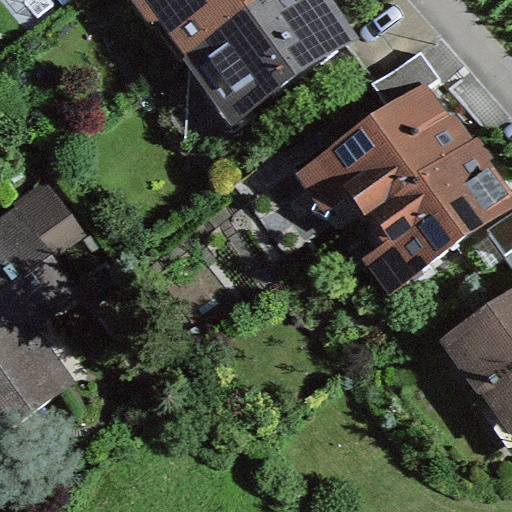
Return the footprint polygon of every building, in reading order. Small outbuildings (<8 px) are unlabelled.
[(158,0),(198,54),(274,0),(158,0)] [(274,0),(198,54),(190,59),(213,92),(227,82),(249,113),(274,95),(276,98),(339,53),(309,12),(322,3),(319,0),(274,0)] [(373,89),(394,117),(423,95),(442,81),(422,53),(373,89)] [(372,219),(465,152),(423,95),(394,117),(326,166),(368,222),(372,219)] [(414,277),(511,206),(469,149),(465,152),(372,219),(414,277)] [(0,223),(14,213),(0,193),(0,223)] [(0,420),(8,432),(67,389),(32,342),(27,345),(16,330),(70,290),(14,213),(0,223),(0,420)] [(511,216),(487,234),(505,259),(511,254),(511,216)] [(507,396),(511,402),(511,303),(456,342),(459,347),(455,360),(468,380),(483,381),(492,395),(507,396)]
